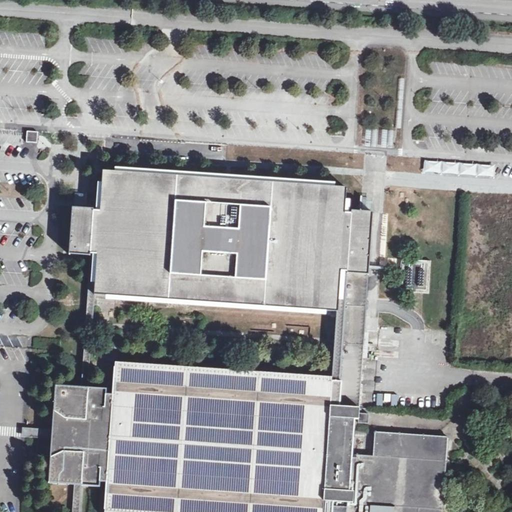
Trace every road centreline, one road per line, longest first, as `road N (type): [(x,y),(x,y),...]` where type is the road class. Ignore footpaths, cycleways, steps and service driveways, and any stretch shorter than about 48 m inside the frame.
road 1 (unclassified): [(0,92),(511,130)]
road 2 (unknown): [(64,54),(353,74)]
road 3 (unknown): [(353,74),(356,35),(511,50)]
